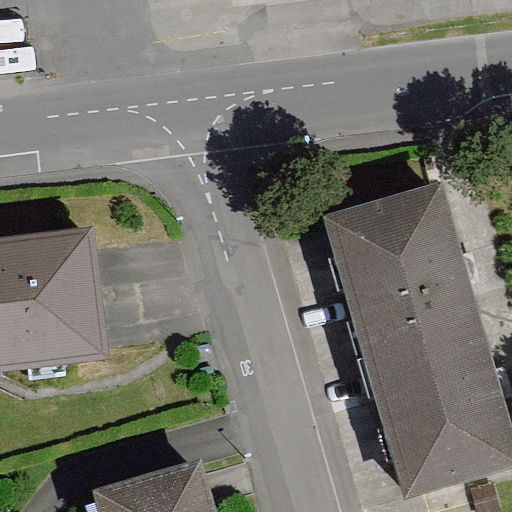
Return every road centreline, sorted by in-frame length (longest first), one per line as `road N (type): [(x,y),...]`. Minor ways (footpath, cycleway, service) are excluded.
road 1 (residential): [(193,101),(232,274),(301,511)]
road 2 (residential): [(193,101),(511,62)]
road 3 (residential): [(0,125),(193,101)]
